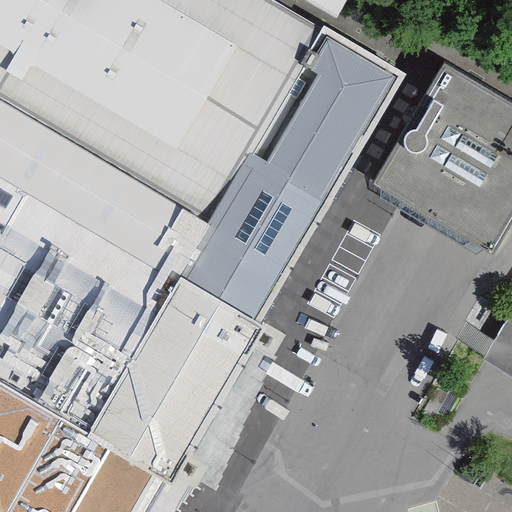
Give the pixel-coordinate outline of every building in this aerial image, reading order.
[(0,0),(0,381),(174,486),(267,327),(261,323),(264,317),(351,169),(407,73),(279,0),(0,0)] [(349,0),(312,0),(340,16),(349,0)] [(511,103),(445,64),(376,182),(496,253),(511,225),(511,103)] [(511,311),(491,348),(487,353),(511,368),(511,311)] [(158,511),(174,486),(0,381),(0,511),(158,511)]
